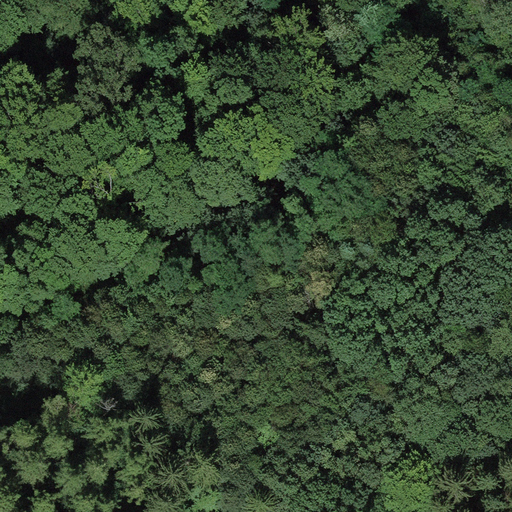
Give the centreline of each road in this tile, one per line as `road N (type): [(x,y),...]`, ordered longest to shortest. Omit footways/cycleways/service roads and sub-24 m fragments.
road 1 (track): [(0,317),(124,275),(245,194)]
road 2 (track): [(437,0),(245,194)]
